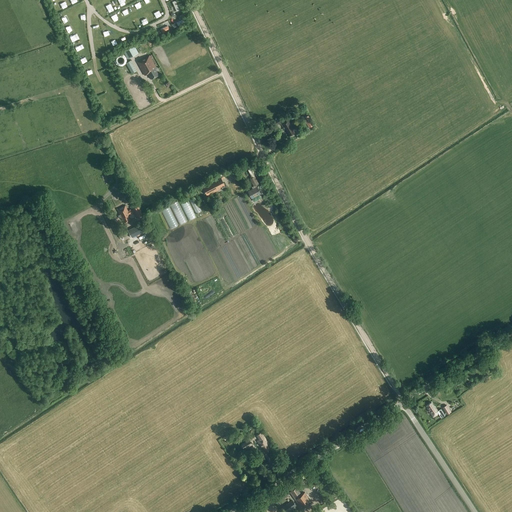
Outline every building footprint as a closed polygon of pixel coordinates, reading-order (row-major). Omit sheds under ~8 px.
[(123,51),(127,59),(138,53),(134,45),(123,51)] [(157,68),(149,55),(137,62),(145,75),(148,73),(152,79),(159,75),(155,69),(157,68)] [(137,71),(131,60),(126,63),(132,73),(137,71)] [(291,123),(288,119),(281,123),(285,129),(286,129),(289,136),(294,133),(293,131),(294,130),(293,127),(295,126),(293,122),(291,123)] [(258,184),(251,169),(246,172),(254,186),(258,184)] [(212,184),(216,192),(230,185),(229,184),(234,182),(230,175),(212,184)] [(260,193),(257,187),(248,192),(251,198),(260,193)] [(223,189),(217,192),(222,202),(228,199),(223,189)] [(164,202),(165,205),(161,207),(169,229),(174,227),(170,218),(175,219),(174,225),(179,223),(180,223),(184,221),(188,219),(186,214),(193,218),(196,213),(191,198),(186,200),(186,198),(181,200),(181,201),(176,203),(176,201),(170,203),(172,207),(164,202)] [(137,218),(143,216),(138,206),(128,211),(125,206),(118,209),(124,222),(130,219),(128,215),(134,212),(137,218)] [(128,230),(130,234),(132,238),(143,232),(139,224),(128,230)] [(432,402),(426,406),(433,417),(439,414),(441,418),(445,415),(441,409),(437,411),(432,402)] [(258,435),(260,439),(257,441),(262,448),(263,447),(266,451),(271,448),(262,433),(258,435)] [(249,439),(241,444),(244,449),(252,444),(249,439)] [(310,500),(305,492),(301,495),(295,488),(290,492),(301,507),(310,500)] [(292,501),(283,507),(287,511),(296,505),(292,501)]
